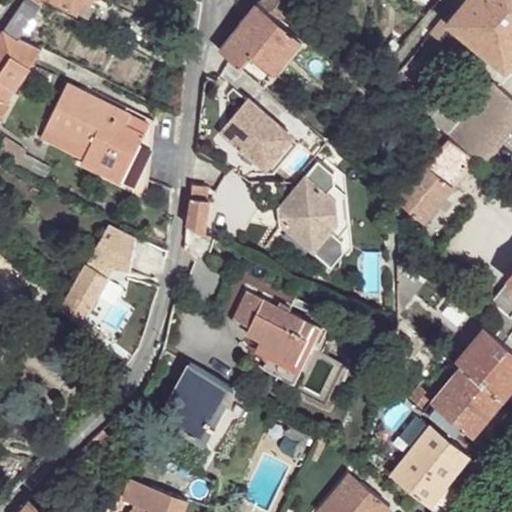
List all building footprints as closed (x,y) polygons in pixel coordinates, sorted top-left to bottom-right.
[(38,4),(28,0),(26,0),(6,30),(20,38),(21,36),(42,7),(38,4)] [(51,0),(79,13),(85,0),(88,0),(92,2),(93,0),(51,0)] [(285,0),(262,0),(259,4),(273,15),(285,0)] [(436,6),(429,0),(418,0),(414,6),(428,17),(436,6)] [(511,0),(459,0),(431,35),(443,42),(456,25),(510,68),(511,65),(511,0)] [(273,15),(259,4),(222,51),(265,87),(304,39),(273,15)] [(186,39),(169,29),(162,43),(184,55),(186,39)] [(20,38),(6,30),(0,39),(0,122),(1,123),(12,105),(8,103),(44,48),(21,36),(20,38)] [(511,94),(498,82),(458,129),(452,137),(477,158),(476,159),(483,166),(509,134),(511,130),(511,94)] [(131,115),(67,83),(45,128),(89,150),(83,160),(82,163),(121,183),(145,134),(127,125),(131,115)] [(293,135),(249,98),(230,120),(237,127),(230,135),(263,162),(273,149),(278,154),(293,135)] [(426,116),(415,107),(400,127),(435,156),(452,137),(426,116)] [(458,129),(433,109),(426,116),(452,137),(458,129)] [(149,124),(131,115),(127,125),(145,134),(149,124)] [(237,127),(230,120),(222,129),(230,135),(237,127)] [(89,150),(45,128),(40,139),(83,160),(89,150)] [(273,149),(263,162),(230,135),(221,146),(254,174),(274,172),(299,141),(293,135),(278,154),(273,149)] [(477,158),(452,137),(435,156),(429,164),(454,185),(476,159),(477,158)] [(337,172),(322,160),(280,211),(281,226),(335,269),(346,254),(346,243),(342,240),(334,234),(343,222),(340,199),(333,194),(339,187),(337,172)] [(454,185),(429,164),(398,200),(425,222),(454,185)] [(208,186),(194,184),(192,199),(207,200),(208,186)] [(351,197),(339,187),(333,194),(340,199),(343,222),(334,234),(342,240),(355,225),(351,197)] [(207,200),(192,199),(189,226),(207,234),(211,200),(207,200)] [(134,273),(142,239),(115,226),(62,308),(83,325),(112,278),(108,275),(113,268),(134,273)] [(511,279),(493,302),(497,307),(487,320),(502,333),(498,338),(506,344),(509,339),(511,341),(511,279)] [(293,289),(282,285),(274,302),(286,307),(293,289)] [(0,318),(14,302),(0,290),(0,318)] [(272,303),(249,292),(235,319),(250,327),(248,333),(261,339),(258,347),(271,353),(296,365),(315,325),(272,303)] [(396,330),(360,312),(355,323),(391,341),(396,330)] [(322,329),(315,325),(296,365),(271,353),(263,368),(295,384),(322,329)] [(498,338),(487,329),(458,362),(464,368),(503,400),(511,389),(511,349),(506,344),(498,338)] [(409,338),(398,334),(395,348),(394,352),(404,355),(409,338)] [(233,386),(191,362),(161,414),(203,437),(211,424),(233,386)] [(503,400),(464,368),(438,399),(427,412),(457,436),(463,430),(473,437),(503,400)] [(438,399),(419,385),(409,397),(427,412),(438,399)] [(237,389),(233,386),(211,424),(215,426),(237,389)] [(511,389),(503,400),(511,407),(511,389)] [(431,426),(422,419),(404,441),(412,448),(431,426)] [(472,455),(432,424),(431,426),(412,448),(391,474),(438,511),(446,511),(462,492),(451,482),(472,455)] [(111,438),(103,430),(73,459),(81,467),(111,438)] [(385,511),(391,505),(353,474),(320,511),(385,511)] [(181,511),(187,497),(130,477),(123,496),(125,499),(133,503),(129,511),(181,511)] [(83,511),(62,490),(48,481),(17,511),(83,511)] [(431,511),(418,502),(409,511),(431,511)]
